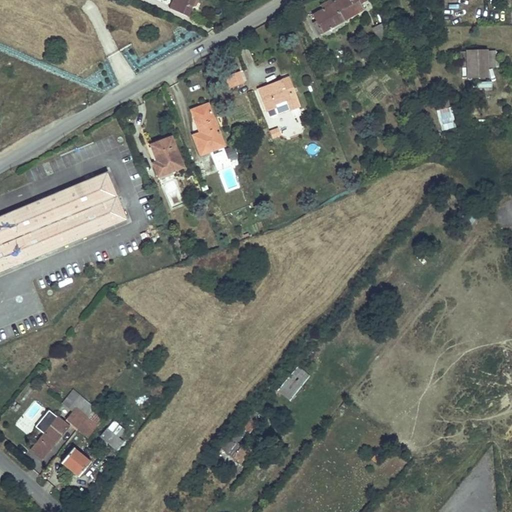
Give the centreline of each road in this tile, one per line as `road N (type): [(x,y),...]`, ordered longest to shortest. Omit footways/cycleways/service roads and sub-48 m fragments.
road 1 (unknown): [(0,319),(25,278),(147,224),(154,210),(126,158),(0,209)]
road 2 (unclassified): [(287,0),(0,166)]
